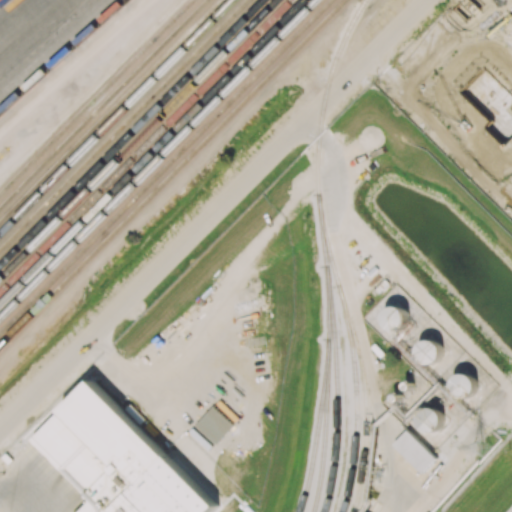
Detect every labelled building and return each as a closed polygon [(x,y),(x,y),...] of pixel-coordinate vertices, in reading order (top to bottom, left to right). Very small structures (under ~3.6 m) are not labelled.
[(381,318),(395,334),(412,317),(398,302),(381,318)] [(448,352),(433,336),(417,351),(432,367),(448,352)] [(483,385),(466,369),(450,385),(468,401),(483,385)] [(153,511),(136,494),(172,458),(95,381),(35,440),(96,502),(85,511),(153,511)] [(449,417),(430,404),(416,423),(435,437),(449,417)] [(438,458),(409,430),(394,446),(423,474),(438,458)]
